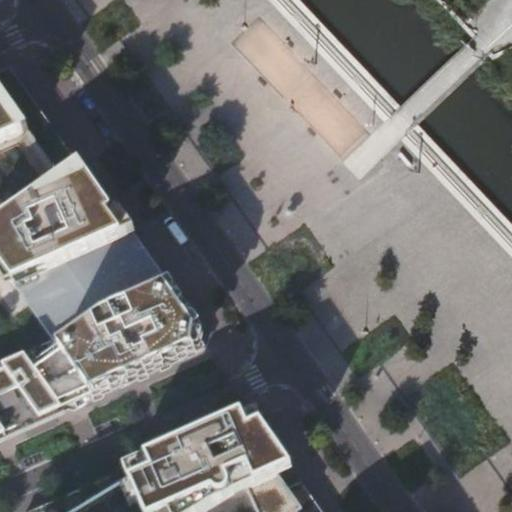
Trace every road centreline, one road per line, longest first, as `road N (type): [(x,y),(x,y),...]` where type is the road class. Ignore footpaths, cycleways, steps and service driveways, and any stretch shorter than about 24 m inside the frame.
road 1 (residential): [(41,0),(293,360)]
road 2 (residential): [(293,360),(0,495)]
road 3 (residential): [(293,360),(400,511)]
